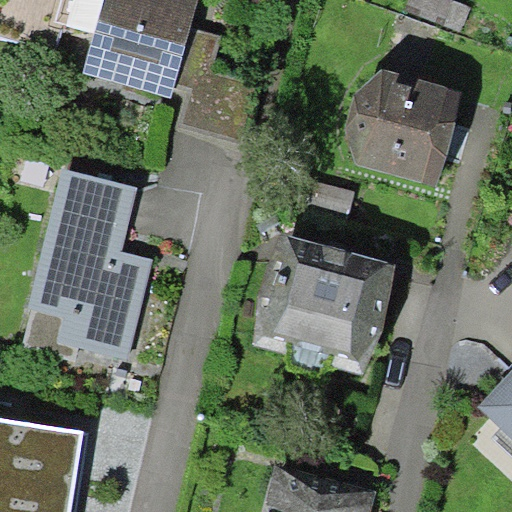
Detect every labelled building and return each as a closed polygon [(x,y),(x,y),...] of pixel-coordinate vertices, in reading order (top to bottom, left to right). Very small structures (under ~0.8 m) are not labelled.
[(174,41),(186,0),(52,0),(44,31),(79,41),(99,39),(90,70),(161,90),(167,66),(180,70),(187,44),(174,41)] [(454,167),(463,132),(445,127),(452,100),(377,80),(351,104),(343,134),(352,168),(428,188),(435,162),(454,167)] [(125,335),(141,266),(110,259),(105,246),(118,194),(128,197),(128,196),(61,179),(29,312),(125,335)] [(293,211),(342,223),(349,196),(299,184),(293,211)] [(355,368),(378,278),(280,252),(256,341),(287,349),(286,364),(317,372),(324,359),(355,368)] [(511,366),(477,401),(511,434),(511,366)] [(0,481),(85,504),(104,436),(59,424),(54,442),(0,427),(0,481)] [(358,511),(362,499),(275,475),(269,498),(262,500),(259,511),(358,511)]
